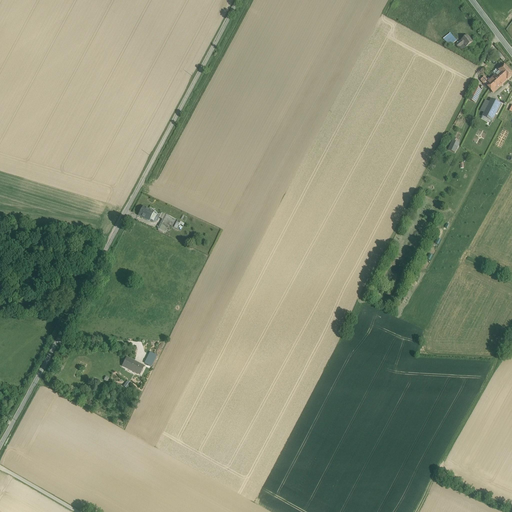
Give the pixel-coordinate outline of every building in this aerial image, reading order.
[(450,33),(443,39),(448,43),(451,45),(452,45),(456,41),(450,33)] [(467,36),(461,40),(461,41),(456,45),(458,48),(459,48),(462,50),(466,47),(473,42),(467,36)] [(511,75),(511,73),(504,65),(499,70),(508,80),(511,75)] [(499,71),(485,85),(494,93),(508,80),(499,70),(499,71)] [(475,88),(471,95),(477,98),(481,91),(475,88)] [(487,97),(478,115),(482,117),(491,99),(487,97)] [(491,99),(482,117),(492,122),(501,104),(491,99)] [(454,138),(449,150),(455,152),(459,143),(456,141),(457,140),(454,138)] [(157,214),(143,207),(138,215),(149,221),(150,220),(153,222),(156,216),(157,214)] [(176,220),(165,214),(162,220),(160,224),(168,228),(171,229),(176,220)] [(185,224),(178,220),(174,228),(181,231),(185,224)] [(168,228),(160,224),(157,229),(165,233),(168,228)] [(144,366),(126,357),(122,365),(139,375),(144,366)] [(153,361),(148,358),(145,363),(150,366),(153,361)] [(127,389),(132,383),(128,380),(123,386),(127,389)]
